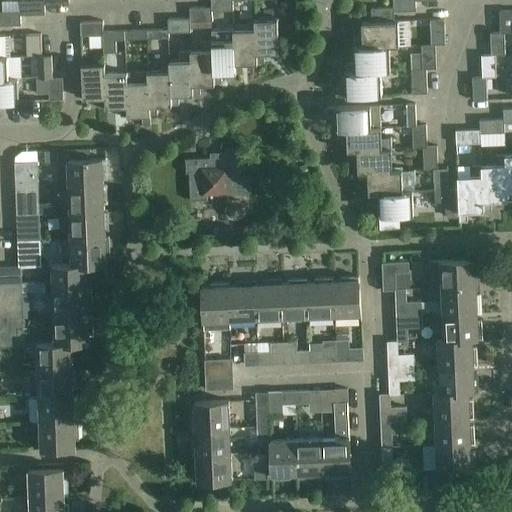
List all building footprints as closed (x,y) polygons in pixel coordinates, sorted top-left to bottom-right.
[(210,0),(211,7),(211,11),(232,10),(232,0),(210,0)] [(392,0),(393,8),(394,8),(394,12),(416,11),(416,1),(415,0),(392,0)] [(20,2),(20,12),(21,16),(45,15),(44,5),(44,1),(20,2)] [(189,8),(189,18),(189,23),(211,22),(211,11),(211,7),(189,8)] [(371,9),(371,22),(394,21),(394,12),(394,8),(393,8),(371,9)] [(511,10),(499,11),(500,33),(504,33),(511,32),(511,10)] [(0,12),(0,26),(21,26),(21,16),(20,12),(0,12)] [(168,19),(168,29),(168,33),(190,32),(189,18),(168,19)] [(258,30),(256,30),(257,64),(264,64),(264,54),(279,53),(278,19),(258,20),(258,30)] [(430,20),(431,45),(435,45),(445,45),(444,19),(430,20)] [(353,40),(353,48),(399,46),(398,21),(394,21),(362,23),(362,40),(353,40)] [(81,36),(102,35),(103,35),(103,32),(103,22),(80,23),(81,36)] [(168,29),(146,30),(147,39),(168,37),(168,33),(168,29)] [(146,30),(124,31),(124,40),(147,39),(146,30)] [(212,41),(212,50),(213,50),(214,85),(221,85),(221,74),(236,74),(234,40),(233,41),(233,31),(233,30),(212,31),(212,41)] [(256,30),(233,31),(233,41),(234,40),(236,74),(243,74),(242,64),(257,64),(256,30)] [(103,35),(102,35),(103,53),(116,52),(115,40),(124,40),(124,31),(103,32),(103,35)] [(490,33),(491,55),(495,54),(504,54),(504,33),(500,33),(490,33)] [(41,35),(26,35),(27,58),(37,58),(37,57),(41,57),(41,35)] [(422,45),(423,69),(426,69),(426,70),(436,70),(435,45),(431,45),(422,45)] [(344,65),(344,72),(380,71),(390,70),(389,47),(353,48),(354,64),(344,65)] [(190,52),(190,61),(192,61),(193,95),(200,95),(200,85),(214,85),(213,50),(212,50),(190,52)] [(170,61),(170,71),(171,71),(172,105),(179,105),(178,95),(193,95),(192,61),(190,61),(190,52),(179,52),(179,61),(170,61)] [(481,55),(482,77),(486,77),(496,76),(495,54),(491,55),(481,55)] [(51,56),(41,57),(37,57),(37,58),(38,80),(48,79),(47,79),(52,79),(52,78),(51,56)] [(0,81),(8,81),(8,80),(8,59),(0,59),(0,81)] [(98,108),(105,108),(104,73),(105,73),(105,64),(82,65),(83,99),(98,99),(98,108)] [(423,69),(411,69),(412,94),(427,94),(426,70),(426,69),(423,69)] [(126,82),(128,116),(142,116),(142,126),(150,125),(150,116),(149,116),(148,82),(147,82),(147,71),(127,72),(127,82),(126,82)] [(147,71),(147,82),(148,82),(149,116),(150,116),(157,116),(157,106),(172,105),(171,71),(170,71),(147,71)] [(380,71),(344,72),(345,89),(335,89),(336,97),(381,95),(380,71)] [(120,117),(128,116),(126,82),(127,82),(127,72),(105,73),(104,73),(105,108),(120,107),(120,117)] [(486,77),(482,77),(472,77),(473,101),(487,100),(486,77)] [(47,79),(48,79),(48,100),(63,100),(62,78),(52,78),(52,79),(47,79)] [(8,81),(0,81),(0,102),(19,101),(18,80),(8,80),(8,81)] [(407,126),(412,126),(416,125),(415,104),(406,105),(407,126)] [(336,115),(337,129),(380,127),(380,106),(327,107),(327,116),(336,115)] [(511,108),(503,109),(503,119),(503,124),(511,123),(511,108)] [(479,120),(479,130),(480,130),(480,135),(481,135),(504,134),(503,124),(503,119),(479,120)] [(413,148),(423,148),(423,147),(427,147),(426,125),(416,125),(412,126),(413,148)] [(347,137),(347,150),(392,149),(392,139),(382,139),(381,127),(380,127),(337,129),(337,137),(347,137)] [(480,130),(479,130),(456,131),(456,145),(481,144),(481,135),(480,135),(480,130)] [(424,169),(435,169),(438,169),(437,168),(437,147),(427,147),(423,147),(423,148),(424,169)] [(228,157),(191,158),(185,158),(185,174),(189,173),(190,201),(207,200),(207,194),(250,193),(250,177),(240,178),(239,149),(228,149),(228,157)] [(357,158),(358,171),(392,170),(392,149),(347,150),(348,159),(357,158)] [(106,159),(67,161),(68,187),(103,186),(103,185),(103,177),(106,177),(106,159)] [(15,163),(15,176),(28,175),(28,162),(15,163)] [(482,166),(482,175),(484,211),(491,211),(491,201),(507,201),(505,165),(482,166)] [(438,169),(435,169),(435,179),(435,191),(445,190),(448,190),(447,168),(438,168),(438,169)] [(368,180),(368,193),(412,191),(412,184),(402,185),(402,169),(392,170),(358,171),(358,180),(368,180)] [(458,189),(459,212),(459,222),(467,222),(467,212),(484,211),(482,175),(457,176),(458,189)] [(68,187),(70,213),(104,212),(104,211),(104,203),(107,203),(107,185),(103,185),(103,186),(68,187)] [(446,213),(459,212),(458,189),(448,190),(445,190),(435,191),(436,203),(445,202),(446,213)] [(412,191),(368,193),(369,201),(378,201),(379,216),(413,215),(412,191)] [(32,204),(24,209),(31,220),(39,215),(38,204),(32,204)] [(31,220),(24,209),(17,214),(17,225),(24,225),(31,220)] [(104,212),(70,213),(71,239),(105,238),(105,237),(105,229),(109,229),(108,211),(104,211),(104,212)] [(71,239),(72,265),(72,266),(91,265),(107,264),(107,262),(106,262),(106,255),(110,255),(109,237),(105,237),(105,238),(71,239)] [(27,255),(28,268),(41,267),(40,255),(27,255)] [(476,269),(475,260),(429,262),(430,288),(476,286),(479,286),(479,269),(476,269)] [(383,291),(395,290),(395,276),(409,275),(408,262),(382,264),(383,291)] [(87,282),(91,282),(90,266),(91,266),(91,265),(72,266),(72,265),(51,266),(52,292),(88,291),(88,290),(87,282)] [(0,267),(0,285),(21,285),(21,267),(0,267)] [(341,281),(334,281),(335,316),(361,315),(359,276),(341,277),(341,281)] [(316,282),(307,282),(308,317),(335,316),(334,281),(333,277),(315,278),(316,282)] [(289,283),(281,283),(283,318),(308,317),(307,282),(307,279),(289,279),(289,283)] [(263,284),(255,284),(257,319),(283,318),(281,283),(281,280),(263,280),(263,284)] [(237,285),(229,285),(230,320),(257,319),(255,284),(255,281),(237,282),(237,285)] [(230,320),(229,285),(229,282),(211,283),(211,286),(202,287),(203,321),(230,320)] [(21,285),(0,285),(0,301),(22,301),(21,285)] [(477,295),(476,286),(430,288),(430,289),(434,288),(435,301),(442,301),(442,314),(477,312),(481,312),(480,295),(477,295)] [(52,292),(53,318),(89,317),(89,316),(88,308),(92,308),(91,290),(88,290),(88,291),(52,292)] [(395,290),(396,316),(422,315),(421,303),(406,303),(405,290),(395,290)] [(478,321),(477,312),(442,314),(443,340),(473,339),(482,339),(481,321),(478,321)] [(396,316),(397,342),(408,341),(407,328),(422,328),(422,315),(396,316)] [(54,345),(75,344),(90,343),(90,341),(89,334),(93,334),(92,316),(89,316),(89,317),(53,318),(54,345)] [(0,329),(0,346),(23,346),(23,329),(0,329)] [(443,340),(438,340),(439,366),(474,365),(477,365),(477,347),(473,347),(473,339),(443,340)] [(387,342),(388,369),(414,368),(413,355),(398,356),(397,342),(387,342)] [(75,344),(54,345),(37,345),(38,371),(72,370),(72,369),(72,361),(76,361),(75,345),(75,344)] [(349,349),(349,361),(363,361),(362,348),(349,349)] [(323,350),(310,351),(310,363),(324,362),(323,350)] [(310,363),(310,351),(297,351),(297,363),(310,363)] [(271,352),(257,353),(258,365),(272,364),(271,352)] [(258,365),(257,353),(244,353),(245,366),(258,365)] [(205,361),(206,379),(232,379),(232,360),(205,361)] [(474,374),(474,365),(439,366),(440,392),(469,391),(478,391),(478,374),(474,374)] [(388,369),(389,394),(400,394),(400,381),(414,380),(414,368),(388,369)] [(72,370),(38,371),(39,397),(73,396),(73,395),(73,387),(77,387),(76,369),(72,369),(72,370)] [(232,379),(206,379),(206,390),(232,390),(232,379)] [(347,389),(334,390),(334,402),(348,401),(347,389)] [(295,403),(295,391),(281,392),(282,404),(295,403)] [(308,391),(295,391),(295,403),(309,403),(308,391)] [(440,392),(434,392),(435,419),(470,417),(473,417),(472,399),(469,400),(469,391),(440,392)] [(256,393),(258,427),(270,427),(269,392),(256,393)] [(380,395),(381,421),(406,420),(405,407),(390,408),(389,394),(380,395)] [(73,396),(39,397),(40,423),(74,422),(74,421),(74,413),(78,413),(77,395),(73,395),(73,396)] [(194,410),(190,410),(191,428),(195,428),(195,431),(230,429),(229,401),(194,402),(194,410)] [(470,426),(470,417),(435,419),(436,445),(471,443),(474,443),(473,425),(470,426)] [(381,421),(382,447),(392,446),(391,433),(406,432),(406,420),(381,421)] [(74,422),(40,423),(41,450),(76,448),(76,446),(75,446),(75,439),(79,439),(78,421),(74,421),(74,422)] [(270,427),(258,427),(258,440),(271,439),(270,427)] [(195,437),(192,437),(192,455),(196,455),(196,456),(231,455),(230,429),(195,431),(195,437)] [(351,472),(349,437),(323,438),(324,473),(324,477),(342,476),(342,472),(351,472)] [(324,473),(323,438),(296,439),(298,474),(298,478),(316,477),(316,473),(324,473)] [(298,474),(296,439),(270,441),(271,455),(272,479),(290,478),(289,474),(298,474)] [(471,452),(471,443),(436,445),(437,471),(475,470),(475,452),(471,452)] [(392,446),(382,447),(383,473),(408,472),(408,460),(392,460),(392,446)] [(231,455),(196,456),(196,464),(193,464),(194,482),(232,480),(231,455)] [(254,466),(255,480),(267,479),(266,465),(254,466)] [(64,478),(63,469),(28,470),(29,490),(29,497),(64,496),(68,496),(67,478),(64,478)] [(65,504),(64,496),(29,497),(30,511),(68,511),(68,504),(65,504)]
